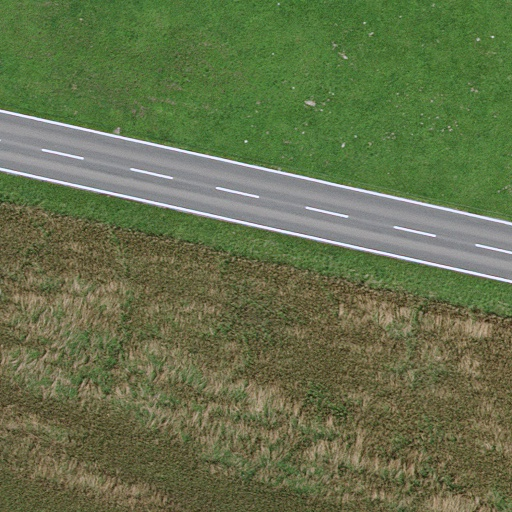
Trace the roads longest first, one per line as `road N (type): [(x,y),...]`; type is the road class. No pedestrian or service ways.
road 1 (secondary): [(511,249),(0,137)]
road 2 (unknown): [(91,0),(39,146)]
